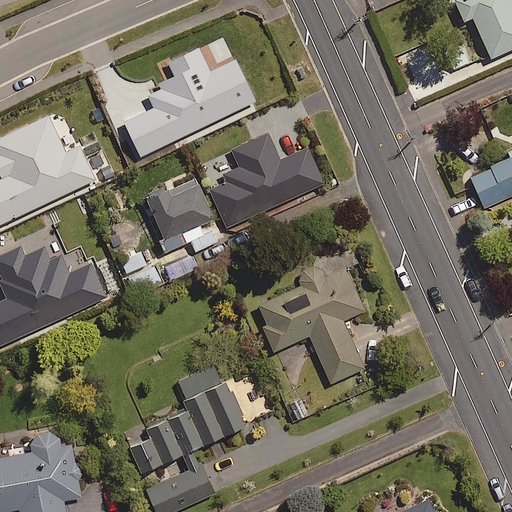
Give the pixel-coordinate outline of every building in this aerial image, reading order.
[(455,0),(464,20),(472,16),(477,26),(468,29),(482,59),(511,45),(511,2),(511,0),(455,0)] [(65,150),(48,113),(0,135),(0,222),(95,177),(79,144),(65,150)] [(280,159),(267,131),(232,148),(240,165),(223,173),(226,180),(210,188),(228,226),(323,181),(307,146),(280,159)] [(511,148),(507,151),(510,156),(470,175),(484,206),(511,193),(511,148)] [(212,217),(198,183),(171,193),(169,186),(147,194),(167,248),(189,240),(193,250),(217,241),(212,228),(202,232),(198,222),(212,217)] [(301,282),(258,301),(267,323),(262,325),(273,349),(309,334),(330,382),(364,366),(343,318),(365,308),(346,266),(353,263),(346,249),(296,271),(301,282)] [(146,265),(141,251),(119,259),(124,272),(146,265)] [(163,282),(156,265),(127,276),(134,294),(163,282)] [(150,435),(128,445),(139,471),(180,453),(188,469),(146,487),(156,511),(167,511),(213,492),(193,447),(242,425),(215,363),(178,380),(188,403),(144,422),(150,435)] [(0,510),(19,507),(19,511),(65,511),(63,499),(81,495),(78,477),(81,473),(82,469),(80,464),(75,462),(72,442),(60,445),(59,437),(53,432),(44,430),(36,434),(31,442),(32,450),(0,455),(0,510)] [(439,511),(432,496),(405,507),(402,499),(378,510),(378,511),(439,511)]
